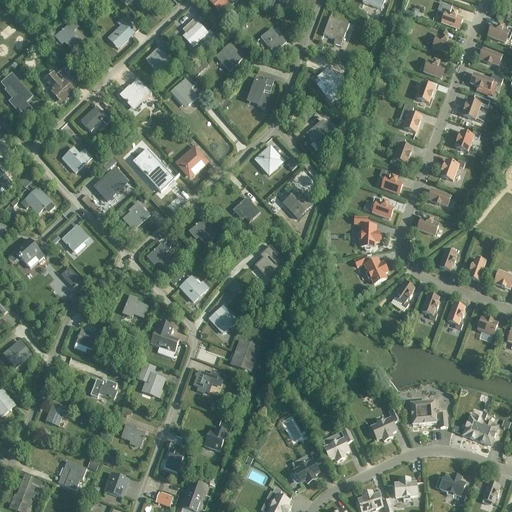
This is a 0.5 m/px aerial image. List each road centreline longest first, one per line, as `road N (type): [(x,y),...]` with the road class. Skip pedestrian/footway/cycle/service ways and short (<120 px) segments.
road 1 (unclassified): [(511,309),(410,268),(395,230),(480,0)]
road 2 (unclassified): [(317,511),(334,489),(428,451),(511,473)]
